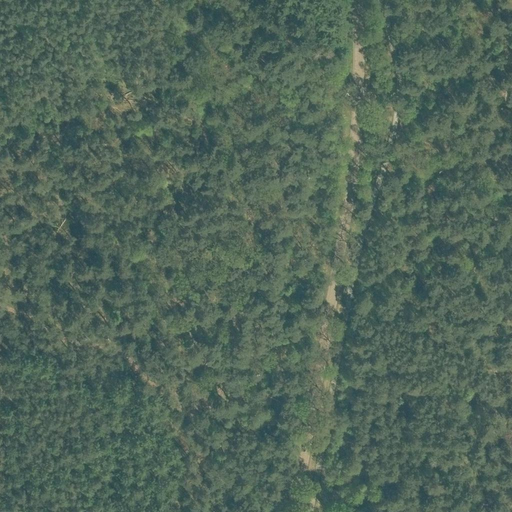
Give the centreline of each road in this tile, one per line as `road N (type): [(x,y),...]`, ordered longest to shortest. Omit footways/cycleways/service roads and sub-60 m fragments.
road 1 (tertiary): [(293,511),(347,214),(358,0)]
road 2 (track): [(0,303),(64,337),(112,351),(165,392),(217,407),(221,424),(186,511)]
